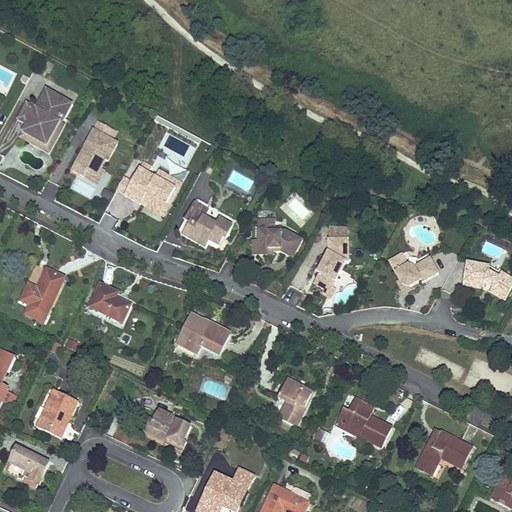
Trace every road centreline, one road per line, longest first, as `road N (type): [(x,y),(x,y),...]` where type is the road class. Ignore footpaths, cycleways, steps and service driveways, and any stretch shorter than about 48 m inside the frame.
road 1 (residential): [(0,186),(119,246),(243,292),(511,427)]
road 2 (residential): [(73,473),(85,452),(101,445),(168,477),(173,500),(161,511)]
road 3 (unknown): [(322,331),(367,313),(432,316),(442,303)]
